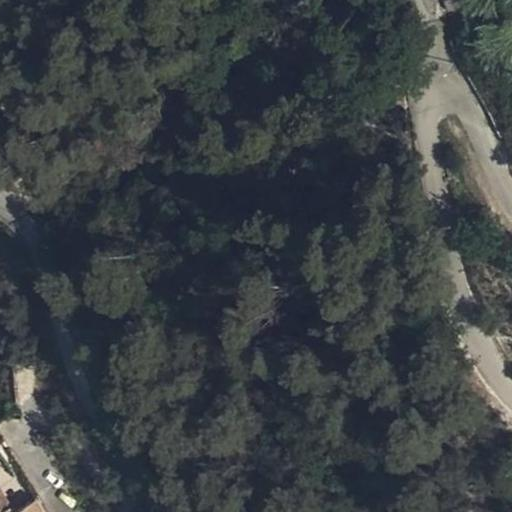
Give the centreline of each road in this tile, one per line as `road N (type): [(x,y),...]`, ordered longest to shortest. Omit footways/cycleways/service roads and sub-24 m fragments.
road 1 (residential): [(511,392),(457,302),(423,118),(438,98),(470,107),(511,196)]
road 2 (residential): [(148,511),(103,441),(34,232),(0,205)]
